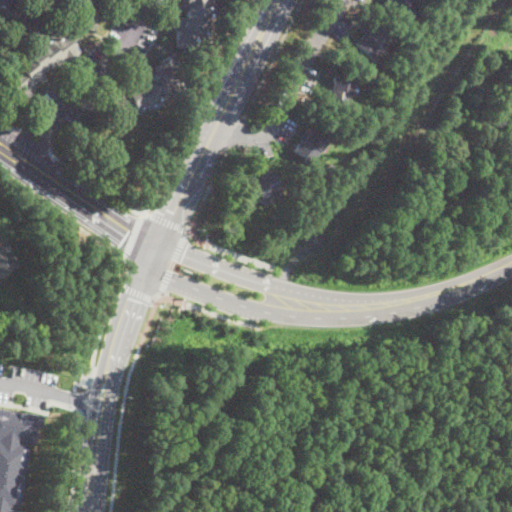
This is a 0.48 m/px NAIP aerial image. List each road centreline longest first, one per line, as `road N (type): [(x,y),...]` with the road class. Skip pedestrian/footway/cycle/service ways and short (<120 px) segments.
road 1 (tertiary): [(154,250),(281,0)]
road 2 (secondary): [(299,302),(400,304),(511,260)]
road 3 (residential): [(14,155),(125,51),(145,0)]
road 4 (secondary): [(0,145),(154,250)]
road 5 (secondary): [(154,250),(167,277),(249,305),(299,302)]
road 6 (secondary): [(299,302),(280,286),(178,250),(154,250)]
road 7 (tertiary): [(88,511),(110,364)]
road 8 (tertiary): [(110,364),(154,250)]
